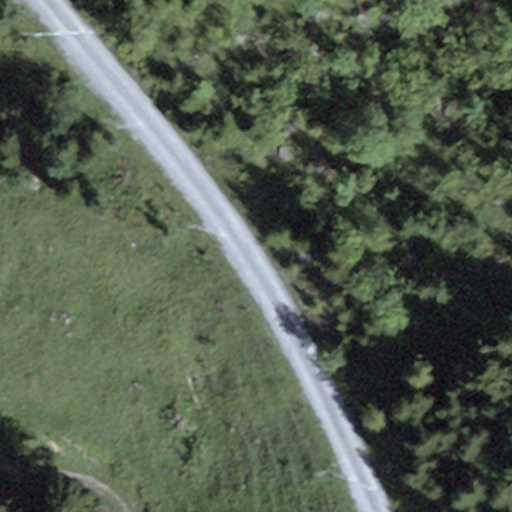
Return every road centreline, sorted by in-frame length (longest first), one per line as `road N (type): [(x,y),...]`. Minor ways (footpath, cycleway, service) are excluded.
road 1 (track): [(382,511),(301,343),(197,191),(40,0)]
road 2 (track): [(115,511),(79,469),(0,445)]
